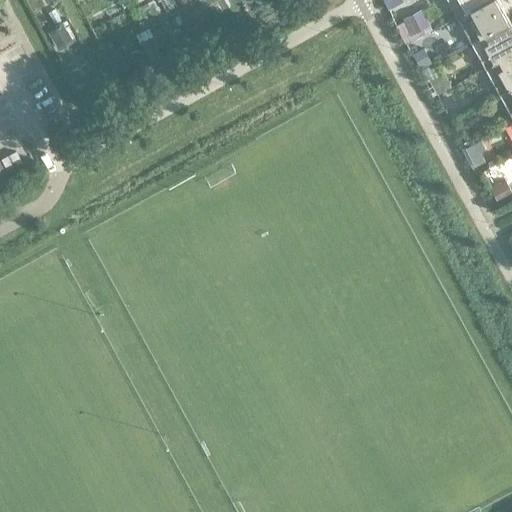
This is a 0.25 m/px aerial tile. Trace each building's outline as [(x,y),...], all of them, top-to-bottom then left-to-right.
[(448,0),(457,15),(484,0),(448,0)] [(510,20),(499,0),(484,0),(457,15),(471,41),(510,20)] [(412,36),(431,26),(422,9),(403,19),(412,36)] [(511,52),(511,23),(510,20),(471,41),(486,67),(511,52)] [(421,68),(432,62),(424,47),(413,54),(421,68)] [(511,86),(511,52),(486,67),(500,93),(511,86)] [(451,86),(443,73),(429,80),(437,94),(451,86)] [(511,86),(500,93),(511,115),(511,86)] [(482,139),(466,147),(476,166),(486,160),(481,151),(487,149),(482,139)] [(511,193),(504,179),(488,188),(499,207),(511,199),(511,193)]
